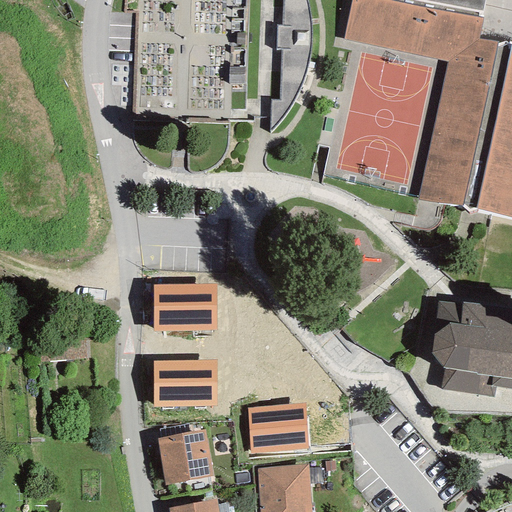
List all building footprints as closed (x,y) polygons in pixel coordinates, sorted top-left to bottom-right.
[(511,46),(505,42),(496,45),(497,42),(478,40),(485,0),(351,0),(343,39),(447,62),(417,199),(462,206),(468,212),(476,209),(511,217),(511,46)] [(153,285),(153,331),(216,330),(216,284),(153,285)] [(445,368),(442,389),(494,398),(496,387),(511,389),(511,308),(462,302),(462,305),(438,301),(435,334),(433,335),(432,354),(442,368),(445,368)] [(357,346),(390,363),(408,328),(375,311),(357,346)] [(153,362),(154,408),(216,407),(216,361),(153,362)] [(247,408),(250,454),(308,449),(305,403),(247,408)] [(157,438),(165,486),(212,477),(205,430),(157,438)] [(325,471),(335,470),(334,461),(324,461),(325,471)] [(308,465),(257,469),(260,511),(311,511),(309,484),(308,469),(308,465)] [(322,483),(321,468),(308,469),(309,484),(322,483)] [(168,508),(168,511),(218,511),(216,500),(168,508)]
